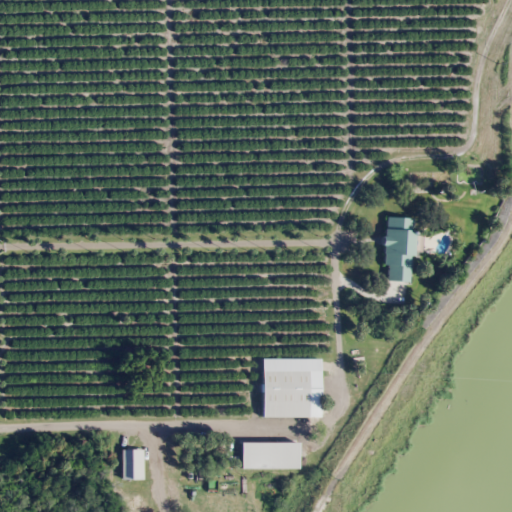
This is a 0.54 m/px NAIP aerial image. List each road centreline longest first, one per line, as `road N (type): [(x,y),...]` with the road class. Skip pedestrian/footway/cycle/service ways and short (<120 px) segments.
road 1 (residential): [(326,511),(434,216),(511,34)]
road 2 (residential): [(0,239),(372,201),(434,216)]
road 3 (track): [(339,387),(0,426)]
